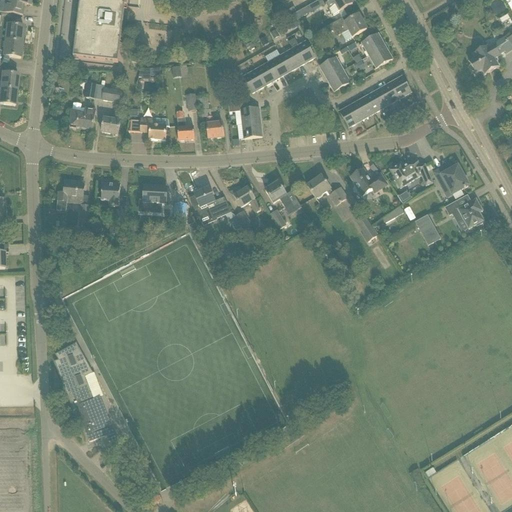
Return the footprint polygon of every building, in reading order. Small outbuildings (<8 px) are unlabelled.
[(0,0),(0,13),(22,16),(20,16),(21,5),(26,6),(30,6),(31,0),(0,0)] [(80,0),(73,59),(118,64),(125,7),(127,8),(127,0),(80,0)] [(320,0),(294,15),(297,21),(325,6),(321,0),(320,0)] [(349,0),(333,0),(326,5),(329,10),(334,7),(338,14),(341,20),(342,19),(350,15),(347,9),(352,6),(349,0)] [(281,4),(272,9),(278,19),(287,14),(281,4)] [(0,41),(22,44),(24,29),(11,27),(12,19),(13,15),(1,14),(0,17),(0,41)] [(352,39),(358,36),(367,31),(359,17),(345,24),(342,19),(341,20),(342,20),(323,31),(326,36),(333,32),(336,38),(348,32),(352,39)] [(296,20),(290,23),(294,29),(299,26),(296,20)] [(274,40),(280,37),(276,30),(270,33),(274,40)] [(377,36),(368,41),(361,45),(369,58),(385,48),(377,36)] [(269,44),(266,38),(260,41),(263,47),(269,44)] [(0,65),(7,67),(8,58),(20,60),(22,44),(0,41),(0,65)] [(476,60),(469,64),(471,66),(470,68),(472,72),(474,72),(476,75),(482,71),(484,74),(485,75),(491,72),(498,68),(494,60),(505,53),(507,55),(511,52),(511,47),(509,42),(496,50),(494,47),(488,50),(487,48),(473,55),(476,60)] [(252,43),(245,46),(248,52),(254,48),(252,43)] [(306,44),(293,51),(302,66),(315,59),(306,44)] [(377,70),(384,65),(392,61),(385,48),(369,58),(377,70)] [(302,66),(293,51),(281,58),(290,73),(302,66)] [(358,56),(353,59),(356,65),(361,62),(358,56)] [(281,58),(268,65),(277,80),(290,73),(281,58)] [(336,59),(328,63),(320,68),(327,81),(343,72),(336,59)] [(0,90),(16,92),(18,77),(6,75),(7,67),(0,65),(0,90)] [(268,65),(256,72),(265,88),(277,80),(268,65)] [(173,69),(174,79),(181,78),(180,68),(173,69)] [(150,78),(160,78),(160,71),(140,72),(138,80),(142,80),(142,82),(150,82),(150,78)] [(256,72),(243,79),(252,95),(265,88),(256,72)] [(350,84),(343,72),(327,81),(334,93),(350,84)] [(402,78),(389,85),(398,101),(411,94),(402,78)] [(86,84),(84,99),(94,100),(96,86),(86,84)] [(377,92),(386,108),(398,101),(389,85),(377,92)] [(104,88),(104,89),(103,98),(102,101),(119,104),(121,91),(104,88)] [(0,105),(15,107),(16,92),(0,90),(0,105)] [(373,115),(386,108),(377,92),(364,100),(373,115)] [(197,112),(195,96),(187,97),(189,113),(197,112)] [(197,100),(199,120),(206,119),(208,141),(224,139),(222,124),(213,125),(213,118),(211,118),(210,111),(209,111),(207,99),(197,100)] [(352,107),(361,122),(373,115),(364,100),(352,107)] [(240,104),(229,105),(230,114),(241,113),(241,112),(240,104)] [(352,107),(340,113),(349,129),(361,122),(352,107)] [(74,113),(71,127),(77,128),(76,130),(92,132),(94,123),(96,112),(85,110),(84,117),(80,116),(81,114),(74,113)] [(241,113),(242,126),(261,124),(259,110),(241,112),(241,113)] [(118,136),(119,127),(121,114),(115,113),(114,121),(104,119),(101,134),(118,136)] [(176,120),(177,120),(178,130),(178,143),(194,142),(194,129),(186,130),(185,119),(183,119),(183,114),(176,114),(176,120)] [(141,120),(141,134),(150,134),(149,141),(165,142),(166,132),(166,128),(169,128),(168,120),(157,119),(154,119),(154,121),(141,120)] [(242,126),(243,131),(244,141),(262,139),(261,124),(242,126)] [(425,166),(418,167),(418,163),(407,164),(408,165),(403,168),(401,165),(390,172),(395,179),(394,180),(400,190),(419,178),(419,174),(421,174),(426,188),(433,185),(425,166)] [(449,189),(452,196),(463,190),(464,191),(466,190),(465,189),(468,187),(458,168),(452,171),(450,166),(437,173),(442,182),(439,184),(444,192),(449,189)] [(355,185),(354,186),(359,193),(359,192),(363,197),(377,188),(379,191),(387,186),(380,175),(370,182),(363,171),(351,179),(355,185)] [(307,188),(313,196),(316,200),(326,193),(336,207),(347,199),(340,190),(332,195),(329,191),(330,190),(322,178),(307,188)] [(57,202),(57,212),(66,213),(67,203),(68,198),(74,199),(74,204),(82,205),(84,184),(71,183),(71,185),(65,185),(64,194),(58,194),(57,202)] [(273,205),(280,201),(284,209),(278,213),(282,221),(289,217),(300,210),(294,200),(290,203),(286,197),(279,184),(265,192),(273,205)] [(119,208),(119,199),(120,189),(114,189),(114,186),(102,185),(101,202),(109,203),(109,207),(119,208)] [(166,205),(166,201),(167,191),(154,191),(154,188),(144,187),(144,197),(143,204),(166,205)] [(255,201),(253,198),(248,190),(242,193),(239,189),(230,195),(235,203),(236,202),(241,209),(249,204),(256,215),(261,212),(255,201)] [(195,198),(190,200),(195,213),(197,212),(201,221),(211,216),(213,221),(230,214),(226,203),(216,207),(209,190),(194,196),(195,198)] [(403,204),(410,200),(406,193),(398,198),(403,204)] [(464,228),(467,227),(469,230),(476,226),(477,228),(483,224),(482,223),(483,222),(477,210),(480,209),(476,201),(460,210),(457,203),(446,209),(449,217),(452,215),(459,228),(460,229),(462,229),(463,229),(464,228)] [(88,236),(91,207),(81,206),(79,227),(82,227),(81,235),(88,236)] [(175,223),(185,224),(186,207),(176,206),(175,223)] [(399,208),(382,220),(385,224),(403,214),(399,208)] [(125,212),(116,211),(114,229),(111,229),(110,235),(122,237),(123,231),(125,212)] [(271,215),(280,231),(286,227),(282,221),(278,213),(277,212),(271,215)] [(236,218),(243,229),(244,231),(252,228),(243,213),(236,218)] [(428,248),(440,241),(427,217),(415,224),(428,248)] [(257,218),(251,222),(256,230),(263,226),(257,218)] [(367,244),(377,238),(364,218),(357,223),(364,235),(362,237),(367,244)] [(93,374),(76,344),(55,356),(59,362),(54,363),(73,411),(77,410),(89,443),(106,437),(103,429),(110,426),(99,399),(94,401),(86,378),(93,374)] [(346,398),(353,394),(349,389),(348,387),(342,392),(342,393),(346,398)] [(427,479),(434,474),(431,469),(424,474),(427,479)]
